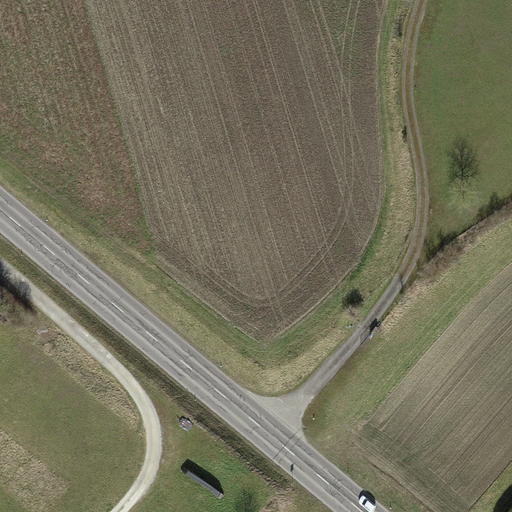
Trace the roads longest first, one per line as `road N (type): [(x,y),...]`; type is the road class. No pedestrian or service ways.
road 1 (track): [(268,430),(340,358),(410,263),(423,185),(409,83),(424,0)]
road 2 (tertiary): [(362,511),(0,206)]
road 3 (residential): [(0,265),(139,397),(158,435),(137,492),(119,511)]
